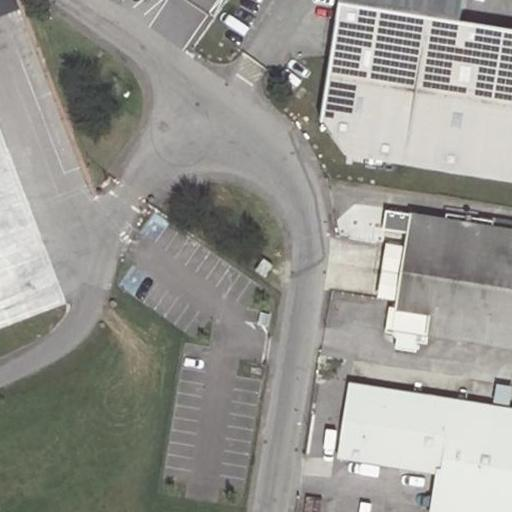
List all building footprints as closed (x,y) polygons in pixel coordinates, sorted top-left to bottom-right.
[(511,182),(511,30),(461,22),(464,0),(340,0),(321,120),(346,156),(511,182)] [(511,233),(481,228),(410,217),(410,216),(386,212),(383,230),(408,234),(406,246),(397,302),(396,308),(390,307),(385,334),(393,335),(397,340),(395,350),(416,354),(418,343),(427,345),(429,336),(511,349),(511,233)] [(511,233),(511,223),(482,219),(481,228),(511,233)] [(397,302),(406,246),(386,243),(377,299),(397,302)] [(271,260),(262,253),(254,264),(263,271),(271,260)] [(511,511),(511,411),(350,385),(338,457),(441,474),(438,495),(453,497),(450,511),(511,511)] [(510,405),(511,391),(511,387),(498,385),(495,402),(510,405)] [(450,511),(453,497),(438,495),(435,511),(450,511)]
